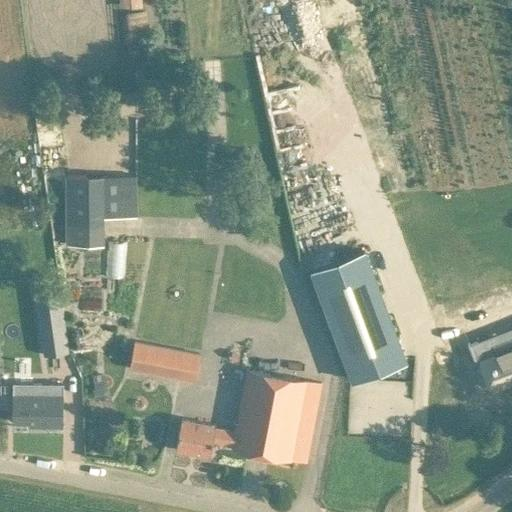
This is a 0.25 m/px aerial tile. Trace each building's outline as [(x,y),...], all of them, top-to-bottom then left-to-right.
[(141,0),(121,0),(122,8),(142,7),(141,0)] [(145,11),(122,13),(125,55),(148,53),(145,11)] [(137,174),(65,174),(66,244),(104,244),(104,216),(108,216),(109,223),(120,223),(120,216),(137,216),(137,174)] [(126,275),(127,241),(109,241),(108,274),(126,275)] [(364,250),(312,270),(353,379),(405,360),(364,250)] [(44,354),(68,351),(61,301),(37,305),(44,354)] [(469,342),(468,343),(476,364),(477,364),(477,362),(481,360),(492,389),(511,380),(511,346),(491,354),(485,338),(470,344),(469,342)] [(134,339),(129,366),(195,379),(200,352),(134,339)] [(320,382),(300,378),(246,369),(245,374),(242,389),(235,428),(215,425),(215,422),(181,416),(179,429),(175,449),(209,455),(212,440),(232,444),(231,448),(306,461),(320,382)] [(13,382),(12,420),(30,421),(40,421),(40,425),(63,425),(63,383),(13,382)]
